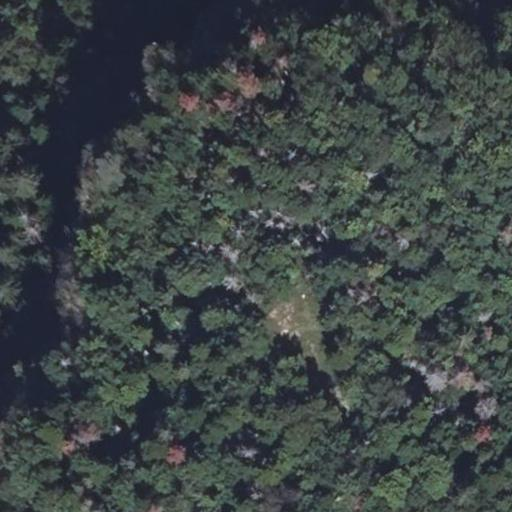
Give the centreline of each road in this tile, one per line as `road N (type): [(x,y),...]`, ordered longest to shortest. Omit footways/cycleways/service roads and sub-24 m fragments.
road 1 (track): [(511,439),(447,385),(322,345),(290,362)]
road 2 (track): [(290,362),(398,465),(430,511)]
